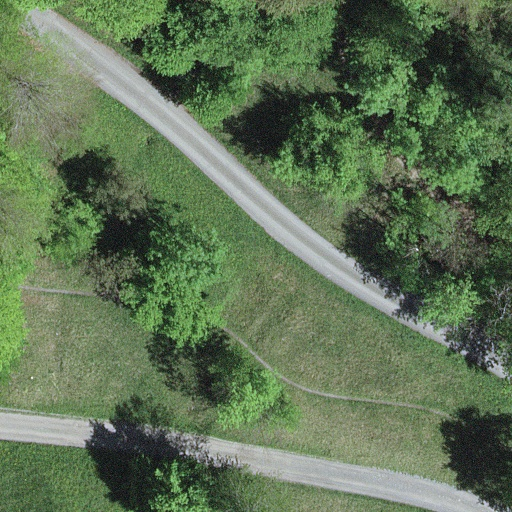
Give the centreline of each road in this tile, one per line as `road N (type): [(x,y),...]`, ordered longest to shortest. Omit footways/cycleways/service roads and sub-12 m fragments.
road 1 (unclassified): [(511,376),(314,254),(185,124),(16,0)]
road 2 (track): [(490,511),(431,486),(0,428)]
